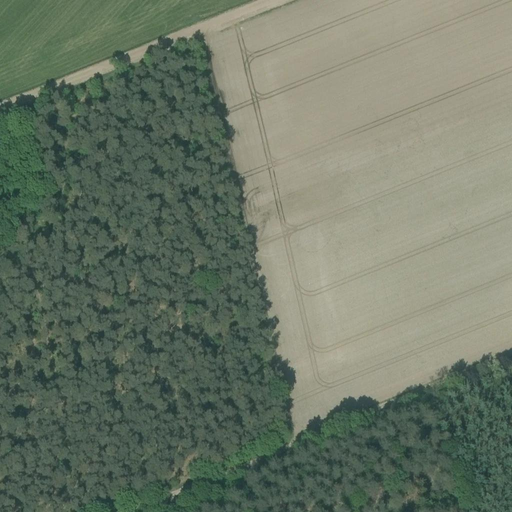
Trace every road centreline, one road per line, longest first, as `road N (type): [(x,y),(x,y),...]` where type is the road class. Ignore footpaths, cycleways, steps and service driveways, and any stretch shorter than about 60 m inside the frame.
road 1 (track): [(511,357),(160,500)]
road 2 (track): [(275,0),(0,105)]
